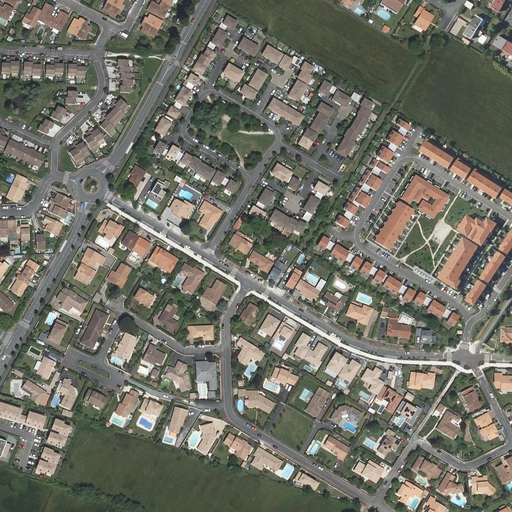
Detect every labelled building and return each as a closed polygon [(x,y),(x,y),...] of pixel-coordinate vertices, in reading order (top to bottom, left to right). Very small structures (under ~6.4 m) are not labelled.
[(122,7),(125,3),(121,0),(120,1),(118,0),(110,0),(108,4),(122,11),(124,7),(122,7)] [(170,9),(174,0),(160,0),(164,2),(165,2),(164,5),(170,9)] [(384,0),(382,3),(399,13),(406,1),(404,0),(384,0)] [(467,0),(464,5),(471,9),(474,5),(467,0)] [(505,2),(500,0),(495,0),(491,7),(499,12),(505,2)] [(164,20),(170,9),(164,5),(162,9),(160,8),(153,3),(149,11),(164,20)] [(397,16),(399,13),(382,3),(381,6),(397,16)] [(120,15),(122,11),(108,4),(104,11),(110,15),(111,14),(113,15),(112,16),(116,18),(119,14),(120,15)] [(0,5),(0,15),(9,20),(15,9),(9,6),(7,9),(0,5)] [(51,17),(56,9),(47,5),(43,12),(39,20),(50,26),(53,20),(51,18),(51,17)] [(39,20),(43,12),(36,8),(32,15),(31,17),(27,15),(24,21),(35,27),(39,20)] [(429,23),(430,24),(434,19),(424,13),(425,11),(421,9),(416,17),(419,19),(415,26),(423,31),(429,23)] [(61,32),(69,17),(62,13),(58,20),(57,22),(53,20),(50,26),(61,32)] [(480,25),(483,20),(476,15),(470,25),(477,29),(481,31),(483,27),(482,27),(480,25)] [(158,31),(162,23),(156,19),(156,20),(154,19),(155,18),(150,16),(148,21),(147,20),(145,24),(158,31)] [(219,44),(225,34),(221,31),(225,25),(230,29),(235,21),(225,16),(223,19),(223,20),(221,23),(219,22),(215,28),(216,29),(209,42),(208,41),(207,42),(213,45),(214,45),(217,47),(219,44)] [(77,36),(84,23),(80,21),(80,22),(76,20),(74,24),(75,24),(74,26),(73,25),(69,32),(77,36)] [(85,40),(88,34),(87,33),(88,32),(89,32),(91,28),(87,26),(88,25),(84,23),(77,36),(85,40)] [(154,38),(158,31),(145,24),(143,27),(144,27),(142,32),(146,34),(146,33),(148,34),(148,35),(154,38)] [(382,30),(387,33),(390,28),(385,24),(382,30)] [(471,39),(477,29),(470,25),(464,34),(471,39)] [(493,44),(503,50),(508,41),(499,35),(493,44)] [(256,47),(254,46),(255,45),(244,38),(244,39),(241,38),(236,47),(251,56),(256,47)] [(503,50),(500,54),(507,58),(509,54),(511,55),(511,43),(508,41),(503,50)] [(200,74),(209,59),(210,60),(214,53),(210,51),(213,45),(207,42),(204,48),(205,48),(201,55),(200,54),(198,56),(197,56),(191,66),(192,67),(191,69),(200,74)] [(275,64),(281,55),(278,53),(279,52),(269,46),(268,47),(266,46),(260,55),(275,64)] [(284,70),(289,62),(296,66),(299,60),(293,56),(290,61),(286,58),(287,58),(283,55),(277,65),(284,70)] [(19,73),(19,62),(15,62),(15,58),(11,58),(11,60),(7,59),(6,59),(6,64),(2,63),(1,74),(10,75),(10,73),(19,73)] [(41,76),(41,65),(37,65),(37,61),(33,61),(33,59),(29,58),(28,63),(24,62),(24,73),(32,74),(32,76),(41,76)] [(133,86),(133,80),(131,80),(132,73),(130,73),(130,66),(128,66),(129,60),(118,59),(118,66),(119,66),(119,72),(121,72),(121,79),(123,79),(122,86),(120,86),(120,92),(131,93),(131,86),(133,86)] [(63,75),(64,64),(59,64),(59,60),(55,60),(55,62),(51,61),(51,65),(46,65),(46,76),(54,77),(54,75),(63,75)] [(85,78),(86,67),(81,67),(82,63),(77,63),(77,61),(73,61),(73,65),(68,64),(68,75),(77,76),(77,78),(85,78)] [(309,78),(311,76),(308,75),(313,68),(304,63),(300,70),(302,71),(297,79),(307,85),(310,79),(309,78)] [(236,82),(241,73),(237,70),(238,70),(231,66),(230,66),(227,64),(221,73),(223,75),(223,76),(228,79),(233,82),(234,81),(236,82)] [(257,91),(265,77),(256,71),(256,73),(255,72),(248,82),(249,83),(248,85),(257,91)] [(182,105),(189,92),(188,92),(192,85),(194,85),(197,79),(189,74),(185,81),(186,81),(182,88),(181,87),(173,101),(174,101),(171,107),(170,107),(166,114),(174,118),(178,112),(177,111),(181,105),(182,105)] [(301,98),(305,90),(304,89),(306,87),(297,81),(290,92),(301,98)] [(345,108),(350,99),(337,91),(338,90),(338,89),(331,86),(327,84),(328,84),(324,82),(318,91),(325,96),(328,91),(335,95),(332,100),(345,108)] [(252,100),(256,93),(244,86),(242,89),(241,89),(239,92),(252,100)] [(74,104),(74,98),(76,98),(76,91),(67,91),(67,97),(65,97),(64,104),(74,104)] [(301,98),(290,92),(288,96),(297,102),(298,99),(299,100),(301,98)] [(357,103),(361,97),(354,93),(350,99),(357,103)] [(114,127),(126,114),(124,113),(130,107),(121,99),(118,102),(115,99),(112,102),(113,103),(110,106),(113,109),(108,115),(104,113),(102,116),(103,117),(100,120),(103,123),(100,126),(109,135),(116,128),(114,127)] [(369,111),(373,104),(364,99),(360,106),(362,107),(369,111)] [(300,115),(290,109),(290,110),(285,107),(286,106),(275,100),(275,101),(272,100),(267,109),(271,111),(270,111),(277,116),(278,115),(297,126),(302,117),(300,116),(300,115)] [(333,111),(321,104),(319,107),(320,108),(319,109),(330,116),(333,111)] [(63,116),(65,110),(57,106),(54,112),(52,111),(49,117),(58,121),(61,115),(63,116)] [(366,123),(371,115),(370,115),(371,112),(369,111),(362,107),(357,115),(358,116),(351,128),(360,133),(361,134),(367,123),(366,123)] [(330,116),(319,109),(318,111),(329,118),(330,116)] [(319,134),(328,119),(319,113),(318,116),(317,115),(311,126),(312,126),(310,128),(319,134)] [(160,139),(171,120),(164,116),(162,119),(161,118),(154,130),(156,132),(154,135),(160,139)] [(46,134),(48,128),(50,129),(53,123),(44,119),(42,125),(40,124),(37,130),(46,134)] [(339,217),(336,222),(344,228),(359,204),(365,208),(370,199),(365,196),(369,189),(375,193),(382,182),(376,178),(380,172),(386,176),(390,170),(385,167),(410,127),(398,119),(394,126),(398,128),(395,133),(391,130),(384,141),(389,144),(386,149),(382,146),(375,157),(379,160),(378,162),(373,159),(369,165),(373,168),(370,171),(367,169),(358,182),(362,185),(359,189),(356,187),(347,200),(351,203),(350,205),(347,203),(343,209),(346,211),(342,219),(339,217)] [(105,141),(98,129),(94,131),(92,127),(89,130),(90,131),(86,133),(88,137),(85,139),(92,151),(99,147),(98,145),(105,141)] [(347,157),(354,146),(353,146),(354,143),(353,143),(354,140),(355,141),(360,133),(351,128),(350,130),(349,130),(344,137),(345,138),(336,153),(345,158),(346,156),(347,157)] [(310,146),(314,139),(316,135),(307,130),(306,132),(305,131),(299,142),(300,142),(298,145),(308,150),(310,146)] [(447,168),(454,157),(427,139),(419,151),(447,168)] [(44,156),(10,140),(4,151),(39,167),(44,156)] [(90,154),(83,142),(79,144),(77,141),(74,143),(75,144),(71,146),(73,150),(70,152),(77,165),(84,160),(83,159),(90,154)] [(165,146),(158,142),(153,150),(163,156),(167,151),(163,149),(165,146)] [(214,172),(199,163),(200,162),(192,157),(191,158),(185,154),(184,155),(177,152),(178,150),(172,146),(166,155),(175,160),(175,159),(178,160),(178,161),(184,165),(185,165),(187,166),(186,167),(191,170),(193,172),(193,173),(198,176),(203,179),(204,178),(206,179),(208,181),(214,172)] [(450,170),(464,179),(471,167),(457,159),(450,170)] [(299,182),(289,177),(291,173),(289,172),(290,171),(285,168),(280,165),(279,166),(276,165),(271,174),(275,176),(281,181),(282,180),(286,183),(289,184),(287,187),(294,191),(299,182)] [(127,184),(135,188),(144,172),(134,166),(130,175),(132,176),(127,184)] [(467,181),(495,198),(502,187),(474,169),(467,181)] [(145,172),(139,184),(145,187),(151,175),(145,172)] [(229,181),(223,178),(224,176),(217,172),(211,182),(215,184),(215,183),(219,185),(220,183),(226,187),(225,189),(231,193),(237,185),(230,181),(229,181)] [(17,174),(15,178),(24,182),(26,178),(17,174)] [(413,196),(419,200),(421,196),(427,200),(429,197),(417,189),(418,188),(430,195),(436,199),(431,206),(422,200),(417,208),(419,209),(418,211),(422,214),(423,212),(427,214),(425,216),(429,218),(431,216),(432,217),(437,210),(439,211),(440,209),(442,211),(444,206),(442,205),(444,202),(446,203),(449,199),(447,198),(448,196),(437,189),(439,187),(435,185),(433,187),(430,185),(431,183),(427,180),(426,182),(415,175),(414,177),(411,181),(409,184),(407,189),(405,192),(402,196),(401,198),(409,202),(413,196)] [(15,178),(11,186),(22,191),(26,183),(24,182),(15,178)] [(159,201),(164,193),(160,190),(163,186),(166,188),(168,184),(164,181),(163,183),(157,180),(150,192),(156,196),(155,198),(159,201)] [(311,215),(325,192),(325,193),(327,189),(318,183),(313,190),(317,192),(313,198),(310,197),(302,210),(306,212),(302,219),(307,222),(312,215),(311,215)] [(22,191),(11,186),(7,194),(17,198),(18,199),(22,191)] [(265,207),(273,194),(270,193),(272,189),(266,186),(255,205),(262,209),(264,206),(265,207)] [(417,189),(429,197),(430,195),(418,188),(417,189)] [(498,200),(511,208),(511,194),(505,190),(498,200)] [(15,202),(17,198),(7,194),(5,197),(15,202)] [(59,194),(58,198),(67,203),(69,199),(59,194)] [(56,197),(52,205),(64,210),(67,203),(58,198),(56,197)] [(192,207),(188,204),(187,206),(183,204),(176,199),(170,209),(173,211),(181,216),(185,219),(192,207)] [(387,250),(412,211),(398,202),(373,242),(387,250)] [(198,211),(202,214),(203,212),(206,214),(205,215),(200,224),(204,226),(203,228),(207,231),(212,223),(210,222),(211,219),(213,221),(215,222),(220,213),(204,203),(198,211)] [(51,207),(49,206),(47,211),(60,218),(64,210),(52,205),(51,207)] [(261,217),(263,214),(252,207),(247,214),(259,221),(262,217),(261,217)] [(297,223),(290,219),(289,220),(281,215),(274,211),(271,215),(268,220),(271,221),(270,222),(275,225),(280,228),(281,227),(284,229),(289,232),(289,231),(292,232),(293,230),(300,234),(305,226),(298,221),(297,223)] [(244,217),(240,215),(232,227),(237,229),(244,217)] [(459,228),(457,230),(465,235),(481,246),(482,244),(484,245),(487,241),(485,240),(487,236),(489,238),(492,234),(489,232),(490,231),(491,231),(496,224),(488,220),(489,219),(487,218),(487,219),(484,224),(482,223),(483,220),(479,218),(478,220),(472,216),(470,219),(466,216),(465,218),(463,221),(461,225),(459,228)] [(48,227),(58,232),(61,224),(49,218),(46,226),(48,227)] [(15,221),(6,221),(6,236),(15,236),(15,225),(15,222),(15,221)] [(98,230),(101,232),(105,234),(103,237),(108,240),(112,235),(117,238),(123,228),(119,226),(118,227),(114,225),(113,226),(111,225),(111,223),(108,221),(107,223),(103,221),(98,230)] [(24,225),(22,225),(22,227),(19,227),(20,237),(20,240),(28,239),(27,225),(24,225)] [(56,235),(58,232),(48,227),(46,231),(56,235)] [(499,249),(507,255),(511,246),(511,230),(499,249)] [(133,238),(134,236),(128,232),(121,245),(142,258),(149,245),(143,241),(141,244),(133,238)] [(239,249),(238,250),(245,254),(251,245),(244,240),(246,237),(238,232),(236,235),(235,235),(232,239),(234,241),(232,244),(239,249)] [(322,234),(313,248),(322,254),(326,249),(330,252),(328,255),(341,263),(344,259),(353,264),(350,268),(356,272),(363,260),(322,234)] [(40,237),(40,235),(35,235),(35,249),(43,249),(43,237),(40,237)] [(477,247),(463,238),(460,242),(457,246),(458,246),(456,249),(455,249),(453,252),(454,253),(452,256),(451,255),(449,259),(450,259),(448,262),(447,262),(445,265),(446,266),(444,268),(443,268),(441,272),(442,272),(438,278),(455,289),(460,282),(456,280),(460,274),(460,275),(463,271),(462,271),(464,268),(467,265),(466,264),(468,262),(471,258),(470,258),(472,255),(472,256),(475,252),(474,251),(477,247)] [(229,244),(238,250),(239,249),(232,244),(234,241),(232,239),(229,244)] [(156,248),(149,260),(169,272),(176,260),(156,248)] [(84,256),(90,259),(93,253),(87,249),(84,256)] [(260,267),(259,269),(266,273),(271,263),(252,252),(248,259),(258,266),(260,267)] [(488,283),(505,257),(497,252),(480,278),(488,283)] [(88,278),(92,271),(91,271),(96,262),(101,266),(105,259),(101,257),(93,253),(90,259),(84,256),(79,265),(80,265),(81,266),(80,268),(79,268),(77,272),(78,272),(75,277),(82,281),(86,283),(88,278)] [(30,261),(20,277),(27,282),(29,283),(39,267),(30,261)] [(274,281),(283,265),(276,261),(267,275),(270,277),(270,278),(274,281)] [(415,292),(366,263),(359,273),(366,277),(367,275),(374,278),(372,281),(379,285),(381,282),(384,283),(381,287),(396,296),(398,292),(403,295),(402,299),(408,303),(415,292)] [(106,279),(110,282),(111,280),(120,285),(124,279),(129,270),(120,265),(114,274),(111,272),(106,279)] [(186,281),(185,280),(180,288),(190,294),(201,275),(197,273),(196,275),(192,273),(192,272),(191,271),(182,266),(179,272),(184,275),(185,273),(189,275),(186,281)] [(291,289),(301,273),(295,270),(289,280),(285,286),(291,289)] [(20,277),(18,276),(9,291),(18,296),(27,282),(20,277)] [(111,280),(110,282),(110,283),(120,289),(126,280),(124,279),(120,285),(111,280)] [(318,293),(324,283),(319,280),(315,286),(316,286),(314,290),(318,293)] [(219,294),(220,295),(225,286),(216,281),(210,290),(207,288),(202,297),(206,300),(207,298),(214,302),(219,294)] [(297,293),(303,284),(298,281),(293,290),(297,293)] [(473,305),(486,286),(478,281),(465,300),(473,305)] [(318,293),(314,290),(313,290),(303,284),(297,293),(301,295),(302,293),(307,296),(313,300),(318,293)] [(62,289),(59,293),(62,295),(62,296),(65,298),(63,303),(60,308),(67,312),(70,305),(81,311),(86,301),(74,294),(73,296),(69,293),(70,291),(64,288),(63,290),(62,289)] [(139,290),(134,299),(147,307),(153,298),(139,290)] [(452,328),(459,317),(418,291),(410,304),(418,309),(422,303),(428,307),(425,311),(439,320),(442,315),(449,320),(446,324),(452,328)] [(325,292),(320,301),(324,304),(324,305),(326,307),(327,305),(337,312),(345,298),(341,295),(340,297),(338,300),(333,297),(325,292)] [(62,295),(59,293),(56,299),(63,303),(65,298),(62,296),(62,295)] [(221,296),(220,295),(219,294),(214,302),(207,298),(206,300),(215,306),(221,296)] [(0,296),(0,308),(6,314),(13,306),(1,296),(0,296)] [(250,304),(245,311),(242,317),(241,316),(239,319),(248,325),(258,309),(250,304)] [(158,320),(161,322),(166,324),(165,326),(165,327),(171,331),(176,323),(170,319),(175,310),(177,307),(175,305),(173,308),(170,307),(167,305),(164,310),(158,320)] [(349,305),(346,315),(358,320),(358,321),(364,324),(370,308),(362,305),(360,309),(349,305)] [(96,310),(88,327),(100,333),(102,328),(103,324),(102,324),(106,315),(96,310)] [(268,315),(259,329),(270,336),(272,331),(271,330),(272,329),(274,328),(278,321),(268,315)] [(461,330),(466,322),(459,318),(454,326),(461,330)] [(407,336),(408,325),(395,324),(395,320),(386,319),(386,321),(391,323),(390,326),(402,330),(401,335),(407,336)] [(57,320),(55,324),(63,327),(55,343),(56,344),(66,324),(57,320)] [(401,335),(402,330),(390,326),(391,323),(386,321),(385,324),(385,325),(386,325),(386,324),(389,324),(389,328),(385,328),(384,334),(386,335),(398,336),(398,335),(401,335)] [(285,325),(281,322),(272,337),(275,340),(279,334),(286,339),(292,329),(289,327),(288,328),(284,326),(285,325)] [(63,327),(55,324),(47,339),(55,343),(63,327)] [(205,336),(205,340),(212,339),(211,326),(187,327),(188,336),(202,336),(205,336)] [(100,333),(88,327),(81,342),(91,347),(95,339),(96,339),(98,336),(99,336),(100,333)] [(429,341),(429,335),(428,335),(428,331),(419,331),(419,329),(414,329),(414,336),(419,336),(419,341),(429,341)] [(120,346),(119,345),(117,349),(116,349),(115,351),(116,352),(115,353),(127,358),(131,349),(130,349),(130,348),(134,340),(135,337),(125,332),(120,341),(122,342),(120,346)] [(308,350),(309,348),(304,346),(309,338),(302,333),(294,345),(298,347),(294,354),(302,359),(303,358),(308,350)] [(241,348),(245,342),(240,339),(237,343),(237,346),(241,348)] [(263,353),(245,342),(241,348),(242,349),(243,351),(243,352),(240,352),(237,357),(239,362),(242,364),(243,361),(249,360),(251,356),(259,361),(263,353)] [(318,343),(312,352),(308,350),(303,358),(315,365),(325,348),(318,343)] [(165,355),(155,350),(152,348),(153,345),(149,344),(142,360),(148,362),(149,359),(155,362),(160,364),(165,355)] [(346,360),(335,353),(326,367),(336,374),(341,367),(342,367),(346,360)] [(45,378),(54,362),(44,357),(35,374),(45,378)] [(180,375),(181,373),(185,366),(177,362),(174,369),(169,367),(164,376),(177,382),(180,389),(184,388),(185,391),(189,390),(186,382),(187,379),(186,375),(184,375),(182,376),(180,375)] [(207,362),(196,362),(197,381),(209,380),(210,389),(216,389),(214,362),(208,363),(207,362)] [(280,381),(285,383),(285,382),(289,384),(293,385),(297,378),(292,376),(288,375),(289,373),(275,368),(271,378),(275,379),(276,378),(279,379),(278,381),(280,381)] [(426,379),(433,380),(434,373),(426,373),(426,374),(410,372),(409,387),(414,387),(415,386),(421,387),(421,386),(425,386),(426,383),(426,379)] [(497,385),(502,386),(507,386),(507,390),(511,390),(511,378),(507,379),(507,376),(502,376),(502,374),(494,374),(494,383),(497,385)] [(72,387),(69,385),(70,382),(63,379),(62,382),(63,383),(59,391),(63,393),(64,395),(60,404),(68,408),(74,396),(72,387)] [(45,392),(24,382),(20,391),(31,396),(30,399),(39,404),(45,392)] [(460,391),(470,410),(480,405),(473,393),(471,394),(468,388),(460,391)] [(248,405),(253,405),(254,405),(255,403),(257,403),(257,405),(268,412),(273,403),(259,395),(256,395),(256,390),(244,391),(244,389),(237,389),(237,395),(247,395),(248,400),(248,405)] [(317,409),(318,407),(326,393),(319,389),(315,395),(313,394),(304,410),(314,415),(317,409)] [(102,396),(92,391),(92,392),(88,390),(83,400),(101,408),(106,398),(102,396)] [(120,405),(118,405),(114,412),(123,416),(125,412),(127,413),(137,393),(130,390),(128,394),(126,393),(121,403),(120,405)] [(162,406),(149,400),(149,402),(144,400),(139,410),(149,414),(150,414),(157,417),(162,406)] [(445,406),(440,402),(436,408),(441,412),(445,406)] [(0,403),(0,415),(18,421),(21,410),(0,403)] [(337,421),(339,422),(340,419),(339,416),(340,414),(345,414),(346,415),(346,417),(355,422),(360,414),(349,407),(348,408),(343,405),(337,407),(335,410),(334,412),(332,413),(328,419),(335,424),(337,421)] [(188,411),(175,407),(169,430),(169,431),(177,434),(178,433),(180,425),(182,426),(185,416),(186,416),(188,411)] [(453,436),(454,434),(458,428),(449,422),(451,418),(453,414),(447,410),(442,417),(444,418),(442,421),(440,420),(436,427),(442,431),(443,430),(446,432),(447,434),(452,437),(453,436)] [(29,412),(26,423),(42,429),(45,417),(29,412)] [(477,417),(480,423),(482,428),(481,429),(480,430),(482,435),(484,436),(486,435),(488,439),(497,434),(486,412),(477,417)] [(63,422),(56,419),(52,429),(60,432),(58,435),(50,432),(47,442),(55,445),(55,443),(63,446),(70,427),(63,424),(63,422)] [(206,434),(203,439),(197,448),(206,453),(215,436),(215,433),(213,433),(213,432),(214,431),(213,427),(214,427),(213,422),(200,425),(201,430),(202,430),(204,429),(206,434)] [(389,447),(390,448),(394,450),(398,442),(391,437),(393,434),(386,429),(384,434),(386,435),(376,451),(383,456),(386,450),(389,447)] [(241,440),(236,437),(229,433),(224,442),(241,452),(238,456),(243,459),(251,446),(246,443),(247,441),(242,438),(241,440)] [(323,443),(329,447),(331,446),(333,447),(332,449),(331,451),(337,454),(336,456),(341,458),(348,447),(328,435),(323,443)] [(0,453),(6,456),(10,445),(1,442),(2,440),(0,438),(0,453)] [(270,455),(270,454),(258,447),(254,455),(256,456),(252,463),(261,468),(264,462),(276,469),(281,461),(272,456),(270,455)] [(53,451),(45,448),(41,457),(49,460),(47,463),(40,460),(36,470),(44,473),(45,471),(52,474),(59,455),(52,452),(53,451)] [(436,465),(430,462),(430,463),(423,459),(424,458),(418,454),(410,467),(416,471),(418,468),(424,472),(423,475),(428,479),(430,475),(436,466),(436,465)] [(505,461),(507,467),(508,468),(504,470),(504,469),(503,468),(502,466),(496,468),(499,472),(500,474),(500,475),(502,479),(510,478),(511,478),(511,458),(511,457),(505,461)] [(373,466),(366,462),(364,464),(357,460),(353,467),(359,471),(360,471),(359,473),(365,476),(366,474),(369,476),(368,478),(374,482),(383,468),(375,463),(373,466)] [(440,469),(436,466),(430,475),(434,477),(440,469)] [(446,490),(447,492),(450,493),(452,493),(453,492),(454,491),(457,491),(461,490),(459,483),(454,484),(450,482),(454,476),(447,472),(437,489),(444,493),(446,490)] [(486,491),(489,493),(494,488),(486,482),(485,477),(484,476),(482,476),(482,479),(479,479),(479,478),(476,478),(476,477),(471,477),(472,487),(477,487),(477,490),(481,489),(481,491),(486,491)] [(401,497),(405,500),(408,495),(411,496),(413,493),(418,496),(421,489),(413,484),(406,480),(404,483),(402,482),(400,486),(401,487),(399,489),(398,489),(396,492),(402,496),(401,497)] [(429,508),(428,507),(424,511),(440,511),(444,507),(432,499),(433,498),(429,496),(426,501),(430,504),(431,505),(429,508)]
